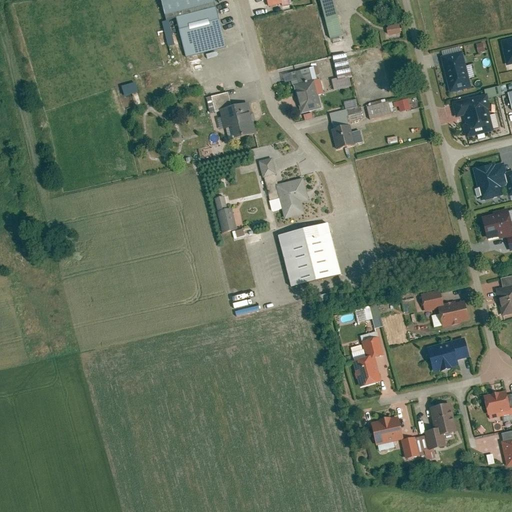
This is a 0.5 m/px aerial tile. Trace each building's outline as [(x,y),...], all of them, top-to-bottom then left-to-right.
[(213,0),(158,0),(165,21),(175,19),(216,8),(213,0)] [(266,0),(269,8),(289,3),(288,0),(266,0)] [(342,37),(332,0),(319,0),(330,40),(342,37)] [(226,47),(216,8),(175,19),(186,58),(226,47)] [(399,25),(386,27),(388,36),(401,34),(399,25)] [(511,64),(511,40),(501,43),(507,66),(511,64)] [(483,43),(477,45),(478,52),(485,51),(483,43)] [(470,86),(462,51),(440,57),(449,91),(470,86)] [(346,52),(331,56),(336,75),(351,71),(346,52)] [(312,68),(291,73),(294,85),(315,80),(312,68)] [(315,80),(294,85),(301,114),(323,109),(319,96),(324,94),(320,78),(315,80)] [(485,91),(486,94),(455,102),(459,117),(462,116),(468,139),(493,133),(487,110),(491,109),(488,99),(502,95),(500,87),(485,91)] [(210,115),(221,112),(229,142),(257,135),(249,104),(231,108),(227,93),(206,98),(210,115)] [(408,99),(394,102),(396,108),(399,107),(400,112),(411,110),(408,99)] [(390,102),(368,107),(370,119),(393,114),(390,102)] [(362,108),(347,111),(349,122),(365,118),(362,108)] [(345,111),(333,113),(335,124),(347,122),(345,111)] [(350,125),(332,130),(337,151),(355,146),(350,125)] [(275,172),(272,159),(258,163),(262,176),(275,172)] [(483,197),(484,202),(506,196),(503,187),(509,186),(511,197),(511,172),(507,174),(504,163),(497,165),(496,162),(475,167),(481,188),(477,189),(479,198),(483,197)] [(305,178),(278,186),(288,219),(307,214),(304,203),(312,201),(305,178)] [(227,197),(217,199),(226,234),(240,231),(234,208),(230,209),(227,197)] [(511,211),(484,218),(490,240),(502,237),(502,240),(509,238),(511,248),(511,211)] [(344,275),(330,223),(282,236),(296,288),(344,275)] [(238,232),(239,238),(248,236),(246,230),(238,232)] [(511,276),(503,279),(505,288),(499,289),(505,316),(511,314),(511,276)] [(471,320),(467,300),(446,305),(443,292),(424,296),(428,313),(442,310),(443,314),(434,316),(437,328),(445,326),(446,328),(460,324),(460,322),(471,320)] [(354,353),(357,361),(355,362),(362,388),(384,382),(377,359),(386,356),(379,332),(363,337),(366,349),(354,353)] [(468,340),(455,343),(454,341),(429,348),(436,373),(461,367),(460,361),(473,358),(468,340)] [(486,397),(491,416),(511,410),(511,395),(509,396),(508,392),(486,397)] [(449,446),(446,436),(460,432),(454,405),(433,410),(438,430),(427,433),(432,450),(449,446)] [(401,418),(374,423),(379,445),(406,440),(401,418)] [(511,431),(503,434),(505,442),(511,439),(511,431)] [(417,438),(403,441),(408,460),(422,457),(422,454),(432,452),(428,436),(418,439),(417,438)]
